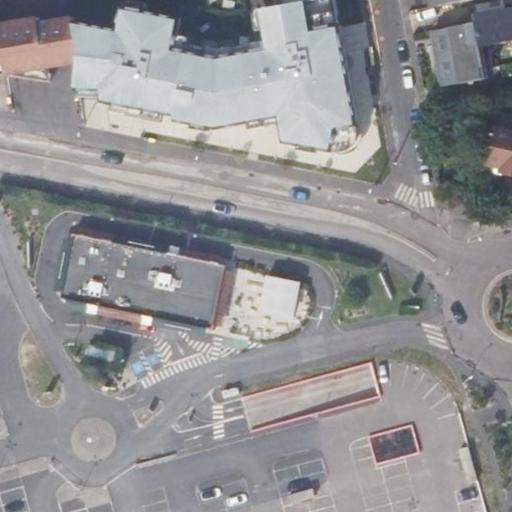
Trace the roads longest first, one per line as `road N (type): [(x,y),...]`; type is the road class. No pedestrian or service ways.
road 1 (secondary): [(0,163),(346,231),(404,257),(459,301)]
road 2 (secondary): [(409,226),(284,188),(0,136)]
road 3 (residential): [(385,0),(415,168),(409,226)]
